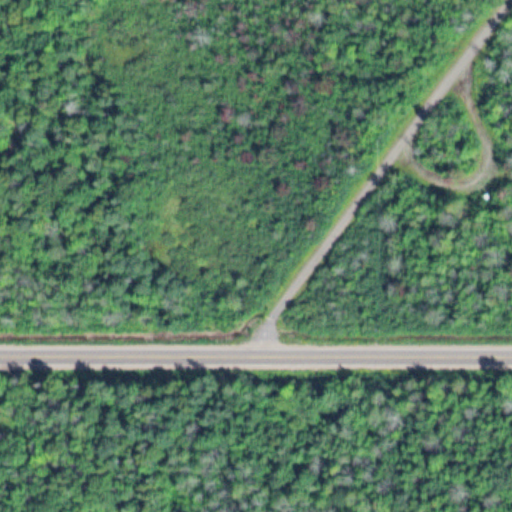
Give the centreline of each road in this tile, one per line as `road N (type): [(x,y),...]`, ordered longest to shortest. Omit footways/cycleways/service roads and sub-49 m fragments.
road 1 (residential): [(511,356),(0,355)]
road 2 (track): [(241,356),(496,0)]
